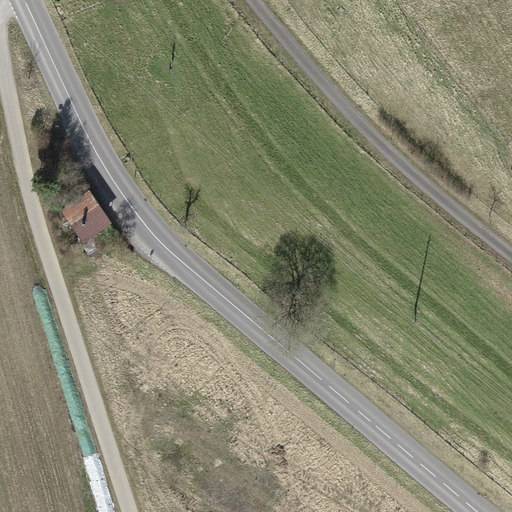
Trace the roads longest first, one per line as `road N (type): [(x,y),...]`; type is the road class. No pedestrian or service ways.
road 1 (secondary): [(26,0),(80,118),(135,210),(175,254),(478,511)]
road 2 (track): [(136,511),(29,194),(0,48)]
road 3 (track): [(373,135),(511,254)]
road 4 (residential): [(254,0),(373,135)]
